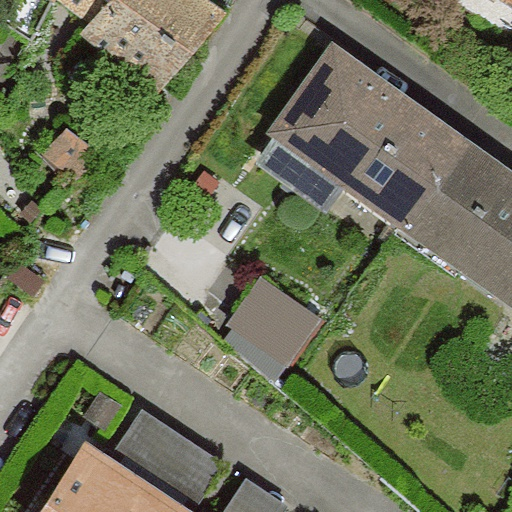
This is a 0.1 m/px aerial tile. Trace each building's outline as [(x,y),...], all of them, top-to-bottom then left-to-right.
[(0,0),(0,15),(33,38),(50,0),(74,0),(98,18),(87,29),(161,84),(227,9),(213,0),(0,0)] [(511,0),(492,0),(509,11),(511,5),(511,0)] [(511,175),(329,48),(266,138),(511,309),(511,175)] [(100,153),(68,132),(51,159),(83,180),(100,153)] [(316,322),(257,281),(228,323),(287,363),(316,322)] [(118,449),(200,504),(227,463),(145,408),(118,449)] [(190,511),(91,447),(48,511),(190,511)] [(249,477),(226,511),(286,511),(292,505),(249,477)]
